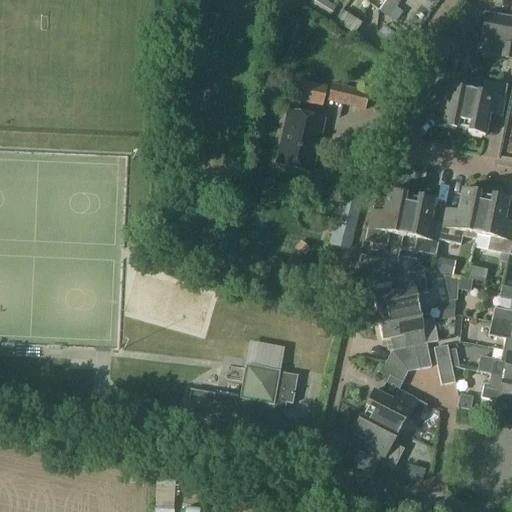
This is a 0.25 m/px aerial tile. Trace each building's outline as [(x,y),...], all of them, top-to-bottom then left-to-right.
[(321,0),(316,0),(311,9),(328,20),(329,19),(335,9),(321,0)] [(373,9),(380,0),(368,0),(366,4),(373,9)] [(380,0),(373,9),(392,23),(403,7),(395,2),(396,0),(380,0)] [(333,23),(349,30),(354,19),(338,12),(333,23)] [(511,21),(482,16),(477,41),(511,47),(511,21)] [(453,53),(456,41),(441,38),(435,49),(448,52),(453,53)] [(499,59),(510,61),(511,48),(511,47),(501,45),(499,59)] [(460,131),(468,93),(454,90),(457,77),(434,72),(428,104),(440,106),(436,128),(453,132),(454,129),(460,131)] [(324,89),(294,82),(289,101),(319,107),(324,89)] [(468,93),(460,131),(466,132),(465,134),(483,138),(487,116),(499,118),(505,87),(483,82),(480,96),(468,93)] [(368,95),(331,85),(326,103),(364,112),(368,95)] [(275,166),(309,174),(322,122),(287,114),(275,166)] [(374,162),(362,159),(358,176),(371,179),(374,162)] [(475,241),(476,237),(483,199),(476,197),(477,195),(459,192),(455,213),(444,211),(437,243),(459,247),(461,238),(475,241)] [(402,238),(409,200),(402,199),(403,196),(386,193),(381,215),(369,213),(363,244),(385,249),(388,235),(402,238)] [(340,196),(328,247),(333,249),(331,258),(344,261),(346,252),(349,252),(352,239),(362,241),(371,204),(362,202),(362,200),(340,196)] [(508,257),(511,237),(511,225),(502,223),(506,201),(489,198),(489,200),(483,199),(476,237),(488,239),(485,253),(508,257)] [(437,243),(444,211),(443,211),(440,227),(428,224),(433,203),(415,199),(415,201),(409,200),(402,238),(414,241),(411,254),(434,259),(437,243)] [(378,319),(416,311),(413,298),(426,295),(421,273),(390,280),(392,291),(370,296),(374,313),(376,313),(378,319)] [(511,314),(492,310),(489,324),(511,328),(511,290),(500,288),(498,299),(511,301),(511,314)] [(413,349),(425,346),(436,344),(432,322),(418,324),(416,311),(378,319),(379,325),(377,326),(380,343),(402,338),(405,350),(413,349)] [(460,330),(481,332),(483,318),(461,316),(460,330)] [(511,354),(511,328),(489,324),(486,338),(503,341),(501,353),(511,354)] [(413,349),(418,372),(430,370),(425,346),(413,349)] [(447,352),(446,348),(432,351),(440,388),(453,385),(450,368),(447,352)] [(406,375),(418,372),(413,349),(405,350),(390,353),(406,375)] [(450,368),(459,370),(455,351),(447,352),(450,368)] [(401,385),(406,375),(390,353),(379,374),(401,385)] [(511,380),(511,354),(501,353),(498,364),(491,363),(489,376),(511,380)] [(276,384),(278,374),(265,371),(264,370),(248,368),(247,368),(244,367),(238,401),(240,402),(238,417),(248,419),(245,439),(293,447),(296,420),(285,418),(285,416),(283,416),(287,394),(285,393),(286,386),(276,384)] [(511,407),(511,380),(489,376),(486,387),(482,386),(479,401),(511,407)] [(362,416),(397,434),(403,422),(415,428),(425,408),(396,393),(391,404),(371,394),(363,410),(365,411),(362,416)] [(390,446),(397,434),(362,416),(359,422),(357,421),(349,437),(369,447),(364,458),(392,472),(402,452),(390,446)]
